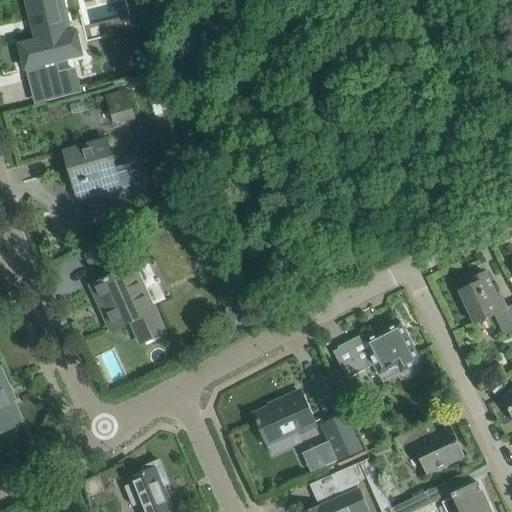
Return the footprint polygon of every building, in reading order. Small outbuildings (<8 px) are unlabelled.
[(60,0),(25,0),(36,41),(20,45),(26,69),(82,55),(76,30),(68,32),(60,0)] [(74,70),(60,73),(46,77),(52,100),(80,93),(74,70)] [(127,91),(106,97),(114,125),(136,119),(129,98),(127,91)] [(107,141),(64,153),(79,201),(130,186),(124,166),(115,169),(107,141)] [(135,266),(91,286),(98,301),(100,301),(105,311),(103,312),(111,331),(131,322),(141,344),(165,333),(135,266)] [(470,287),(459,292),(474,324),(494,315),(504,336),(511,331),(511,305),(506,308),(501,297),(494,301),(490,293),(494,291),(485,273),(467,281),(470,287)] [(347,345),(333,352),(342,370),(348,380),(375,367),(380,376),(399,366),(403,373),(405,377),(421,369),(419,364),(421,363),(412,348),(414,348),(400,321),(381,331),(381,333),(376,336),(373,331),(361,337),(360,336),(346,343),(347,345)] [(10,389),(0,368),(0,367),(0,433),(23,423),(13,401),(8,403),(3,392),(10,389)] [(271,408),(254,416),(257,424),(254,425),(261,441),(266,439),(269,445),(267,446),(267,447),(286,438),(297,433),(297,435),(316,427),(308,411),(300,392),(282,400),(283,403),(272,408),(271,405),(270,406),(271,408)] [(511,392),(503,397),(511,416),(511,392)] [(332,440),(301,454),(307,469),(351,450),(337,418),(325,423),(332,440)] [(419,428),(393,440),(400,454),(413,448),(426,475),(447,466),(465,457),(451,427),(424,439),(419,428)] [(129,483),(124,485),(132,506),(137,504),(140,511),(174,511),(164,487),(169,484),(160,462),(144,468),(146,472),(127,479),(129,483)] [(316,508),(307,511),(363,511),(368,510),(359,489),(356,483),(365,479),(358,463),(334,473),(340,487),(338,487),(342,497),(316,508)] [(452,498),(442,503),(446,511),(490,511),(477,482),(458,491),(450,494),(452,498)] [(443,485),(392,508),(394,511),(416,511),(449,497),(443,485)]
